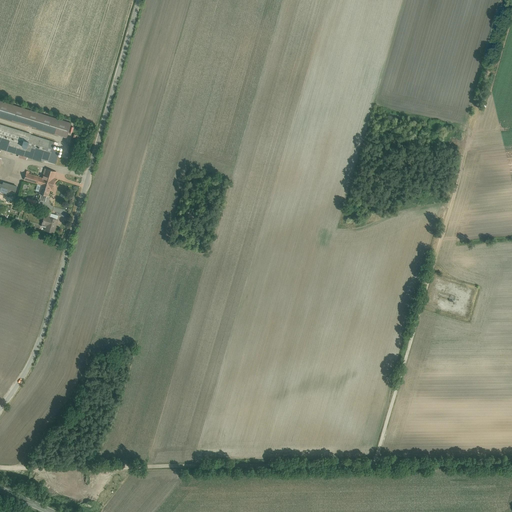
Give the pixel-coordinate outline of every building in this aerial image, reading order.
[(0,101),(0,118),(68,140),(73,124),(0,101)] [(0,125),(0,148),(47,163),(54,141),(0,125)] [(45,169),(43,176),(27,171),(24,180),(40,185),(36,195),(50,199),(55,183),(54,183),(57,173),(45,169)] [(6,188),(17,191),(19,185),(8,182),(6,188)] [(46,227),(45,231),(53,233),(58,218),(50,216),(49,219),(40,217),(38,225),(46,227)]
